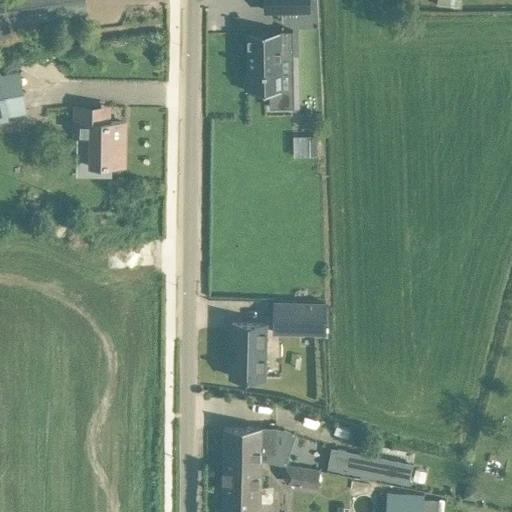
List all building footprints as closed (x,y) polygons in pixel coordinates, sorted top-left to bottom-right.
[(8,24),(65,16),(63,0),(0,0),(0,39),(11,38),(8,24)] [(310,0),(280,0),(281,11),(311,10),(310,0)] [(248,70),(246,70),(246,90),(270,90),(270,107),(293,106),(293,71),(281,71),(281,60),(293,60),(293,30),(280,30),(248,31),(249,56),(249,60),(249,70),(248,70)] [(8,116),(1,75),(0,71),(0,70),(0,119),(8,118),(8,116)] [(101,105),(81,105),(76,105),(76,136),(92,136),(92,163),(104,163),(124,164),(124,122),(101,121),(101,105)] [(274,302),(273,332),(325,333),(326,303),(274,302)] [(230,346),(230,358),(231,358),(231,362),(231,376),(264,376),(266,323),(232,322),(231,346),(230,346)] [(259,511),(260,460),(260,452),(276,452),(276,426),(224,426),(224,459),(223,510),(243,511),(259,511)] [(332,447),(328,467),(405,482),(409,463),(332,447)] [(317,489),(321,469),(297,465),(294,485),(317,489)] [(386,492),(385,511),(438,511),(439,499),(424,498),(424,494),(386,492)]
